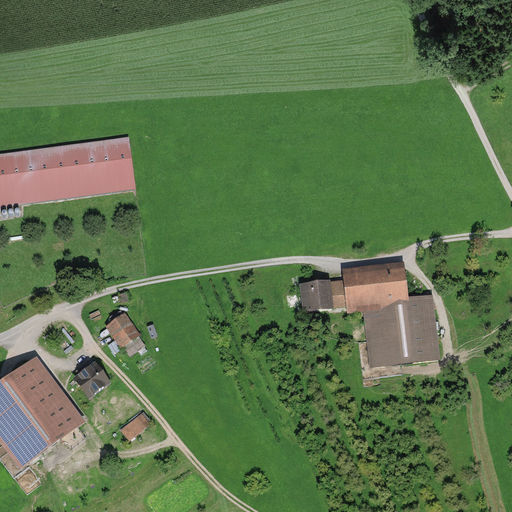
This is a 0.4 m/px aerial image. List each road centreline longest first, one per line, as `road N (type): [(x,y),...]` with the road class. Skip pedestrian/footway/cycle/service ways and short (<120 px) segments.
road 1 (track): [(0,340),(124,287),(405,256),(428,244),(511,232)]
road 2 (track): [(252,511),(224,493),(66,310)]
road 3 (track): [(51,511),(76,494),(102,440),(27,326)]
road 4 (track): [(418,0),(511,196)]
road 5 (track): [(405,372),(443,371),(451,362),(444,308),(405,256)]
